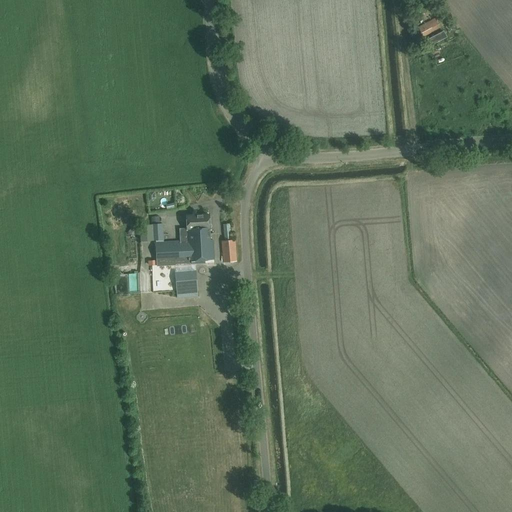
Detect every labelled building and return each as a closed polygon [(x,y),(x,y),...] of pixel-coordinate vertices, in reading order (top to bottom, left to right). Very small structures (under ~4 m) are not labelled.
[(414,16),(426,13),(422,0),(410,4),(414,16)] [(423,37),(441,28),(436,18),(418,27),(423,37)] [(444,31),(425,40),(429,47),(447,37),(444,31)] [(186,228),(179,228),(179,241),(187,241),(210,240),(209,228),(210,228),(209,215),(186,216),(186,228)] [(162,224),(139,226),(140,242),(163,241),(162,224)] [(223,262),(236,261),(234,239),(231,240),(230,224),(224,224),(225,241),(222,241),(223,262)] [(129,237),(130,256),(140,256),(139,237),(129,237)] [(179,241),(155,243),(156,263),(156,265),(189,263),(189,261),(213,260),(212,240),(210,240),(187,241),(179,241)] [(141,271),(142,292),(153,292),(152,270),(141,271)] [(196,280),(176,282),(177,298),(198,297),(196,280)]
